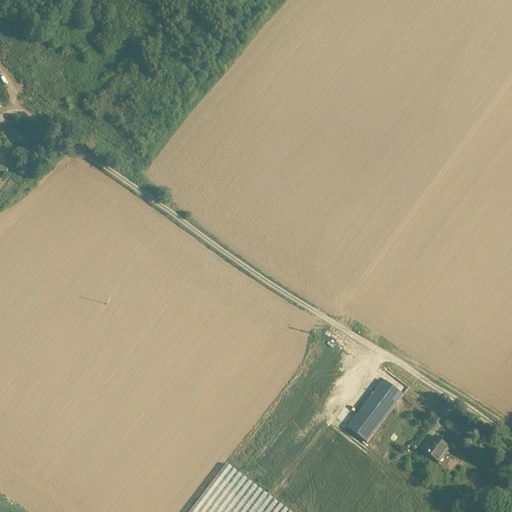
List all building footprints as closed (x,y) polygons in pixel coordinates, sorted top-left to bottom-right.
[(303,406),(251,474),(273,490),(331,414),(330,414),(366,367),(345,351),(309,398),(307,396),(343,349),(324,335),(231,458),(249,472),(300,405),(303,406)] [(409,388),(387,371),(381,379),(384,381),(403,396),(409,388)] [(384,381),(354,421),(353,420),(351,418),(349,421),(351,422),(352,423),(348,429),(367,444),(403,396),(384,381)] [(350,416),(343,411),(337,418),(344,423),(350,416)] [(341,435),(330,427),(322,437),(333,445),(341,435)] [(322,437),(279,495),(289,503),(333,445),(322,437)] [(343,437),(292,505),(300,511),(315,511),(362,451),(343,437)] [(435,438),(428,448),(427,447),(423,452),(438,463),(449,449),(435,438)] [(364,452),(319,511),(348,511),(383,466),(364,452)] [(288,511),(226,465),(190,511),(288,511)] [(385,468),(351,511),(381,511),(404,482),(385,468)] [(406,484),(384,511),(413,511),(424,498),(423,497),(419,494),(406,484)]
